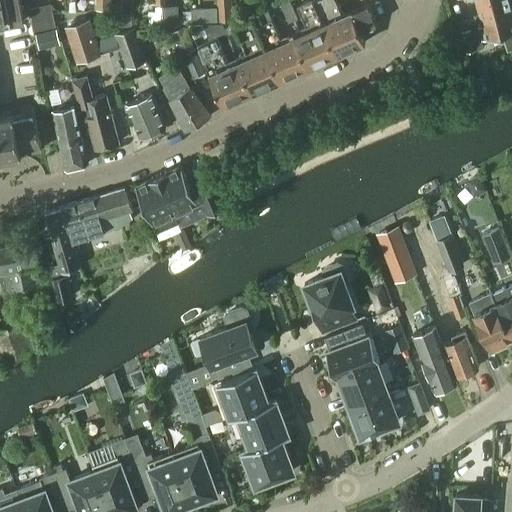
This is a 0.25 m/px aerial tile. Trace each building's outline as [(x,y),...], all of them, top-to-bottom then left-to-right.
[(0,0),(0,24),(24,21),(19,0),(0,0)] [(89,7),(88,0),(67,0),(69,12),(95,10),(95,7),(89,7)] [(106,0),(95,0),(96,10),(107,9),(106,0)] [(230,0),(217,0),(218,3),(219,22),(232,22),(230,0)] [(298,18),(289,0),(282,0),(279,2),(289,23),(298,18)] [(305,26),(291,32),(293,37),(305,63),(307,68),(321,62),(337,55),(323,24),(312,1),(311,0),(307,0),(295,5),(305,26)] [(314,0),(312,1),(323,24),(337,55),(363,43),(358,31),(373,24),(374,23),(366,5),(342,16),(335,0),(314,0)] [(480,25),(457,32),(463,54),(484,48),(482,39),(504,33),(508,49),(511,47),(511,4),(508,6),(506,0),(493,0),(475,5),(480,25)] [(56,27),(51,3),(29,8),(35,31),(56,27)] [(166,6),(161,7),(161,24),(178,24),(178,6),(166,6)] [(204,7),(191,8),(192,23),(204,22),(204,7)] [(159,8),(141,9),(142,21),(159,20),(159,8)] [(218,22),(217,10),(206,11),(206,22),(218,22)] [(266,11),(250,18),(279,80),(291,75),(307,68),(305,63),(293,37),(280,43),(266,11)] [(131,14),(123,14),(124,26),(132,25),(131,14)] [(250,18),(231,26),(245,58),(237,62),(247,88),(250,93),(265,87),(279,80),(250,18)] [(99,54),(87,19),(65,27),(76,62),(99,54)] [(219,23),(202,24),(208,38),(223,31),(219,23)] [(185,26),(173,31),(183,54),(195,49),(185,26)] [(56,27),(35,32),(38,44),(59,38),(56,27)] [(137,29),(118,35),(129,67),(148,61),(137,29)] [(216,42),(198,50),(222,105),(224,104),(234,100),(250,93),(247,88),(237,62),(227,66),(221,50),(220,51),(216,42)] [(204,71),(197,53),(185,58),(193,76),(204,71)] [(187,86),(177,66),(159,76),(165,86),(161,88),(166,98),(182,131),(208,114),(187,86)] [(89,94),(84,74),(71,77),(83,124),(90,133),(94,149),(117,143),(103,91),(89,94)] [(164,127),(149,92),(125,102),(139,137),(143,135),(147,137),(149,136),(151,132),(164,127)] [(70,106),(68,97),(57,99),(59,108),(51,110),(64,168),(69,167),(72,168),(77,167),(79,164),(85,163),(78,135),(81,134),(78,125),(76,125),(71,105),(70,106)] [(0,158),(21,155),(20,153),(39,150),(32,108),(22,109),(23,116),(13,118),(13,116),(0,118),(0,158)] [(167,171),(159,175),(177,216),(204,204),(208,213),(223,206),(210,177),(196,183),(196,184),(191,186),(181,166),(167,172),(167,171)] [(150,180),(136,186),(156,232),(180,221),(177,216),(159,175),(150,179),(150,180)] [(472,179),(468,181),(473,195),(486,190),(485,187),(482,180),(480,176),(477,177),(472,179)] [(69,204),(60,207),(75,255),(80,253),(76,239),(117,228),(131,218),(129,210),(131,210),(125,190),(120,187),(69,204)] [(75,255),(60,207),(44,212),(59,264),(48,267),(57,300),(72,296),(64,270),(78,266),(75,255)] [(410,222),(407,221),(405,222),(403,223),(401,225),(401,228),(401,230),(403,232),(405,234),(407,234),(410,234),(412,232),(413,230),(414,228),(413,225),(412,223),(410,222)] [(510,254),(499,227),(484,233),(494,260),(510,254)] [(180,228),(170,234),(179,248),(188,242),(180,228)] [(400,231),(379,239),(390,269),(412,260),(400,231)] [(462,264),(451,235),(440,241),(450,269),(462,264)] [(39,271),(33,241),(0,248),(0,271),(4,291),(36,284),(33,272),(39,271)] [(422,247),(434,277),(449,271),(438,241),(422,247)] [(342,265),(337,263),(326,267),(323,272),(325,276),(304,283),(312,305),(311,306),(316,320),(318,319),(323,331),(356,319),(352,306),(353,306),(345,283),(347,279),(342,265)] [(466,315),(450,274),(441,278),(456,319),(466,315)] [(391,306),(383,283),(374,286),(373,292),(379,306),(383,309),(391,306)] [(511,285),(492,294),(511,340),(511,339),(511,285)] [(511,340),(492,294),(491,291),(470,300),(475,312),(490,349),(511,340)] [(246,309),(241,307),(227,312),(225,317),(228,327),(200,337),(211,365),(214,364),(218,377),(249,365),(245,352),(256,348),(250,332),(252,327),(246,309)] [(44,337),(38,316),(0,327),(0,357),(3,368),(11,363),(15,361),(23,355),(31,348),(44,337)] [(362,323),(324,337),(329,350),(325,351),(335,376),(338,375),(376,361),(379,359),(370,334),(366,336),(362,323)] [(402,323),(387,329),(395,353),(399,351),(407,348),(411,347),(402,323)] [(414,333),(435,389),(456,381),(435,325),(414,333)] [(479,366),(465,330),(456,333),(458,338),(444,343),(456,375),(459,374),(462,375),(467,374),(468,370),(479,366)] [(376,361),(338,375),(350,407),(388,393),(376,361)] [(175,369),(170,380),(178,402),(189,407),(195,404),(181,367),(175,369)] [(141,368),(130,372),(135,387),(146,383),(141,368)] [(229,417),(237,414),(267,403),(255,368),(234,376),(217,383),(229,417)] [(429,409),(419,383),(408,387),(418,413),(429,409)] [(120,389),(108,393),(113,406),(124,401),(120,389)] [(350,407),(349,407),(355,421),(360,435),(364,433),(365,435),(379,429),(378,428),(398,421),(393,407),(388,393),(350,407)] [(84,394),(70,400),(74,410),(88,405),(84,394)] [(237,414),(250,448),(280,437),(288,434),(275,400),(267,403),(237,414)] [(218,413),(214,411),(201,416),(205,426),(221,420),(218,413)] [(37,431),(34,422),(22,426),(18,428),(22,437),(37,431)] [(192,444),(172,452),(191,502),(195,501),(200,504),(210,500),(212,494),(216,493),(206,467),(219,462),(207,432),(190,439),(192,444)] [(280,437),(250,448),(242,451),(255,485),(267,480),(272,483),(279,480),(281,475),(293,471),(280,437)] [(92,465),(94,470),(109,511),(129,511),(131,508),(136,506),(126,480),(138,475),(132,460),(133,460),(127,445),(114,450),(116,456),(92,465)] [(187,504),(191,502),(172,452),(153,459),(151,453),(133,460),(132,460),(138,475),(143,490),(156,486),(166,511),(169,510),(172,511),(178,511),(185,510),(187,504)] [(65,468),(52,473),(63,503),(76,499),(80,511),(109,511),(94,470),(70,479),(65,468)] [(52,511),(51,508),(63,503),(52,473),(39,478),(40,480),(15,489),(19,498),(23,511),(52,511)] [(455,511),(488,511),(490,496),(480,496),(480,495),(456,493),(455,511)] [(23,511),(19,498),(0,505),(0,511),(23,511)]
